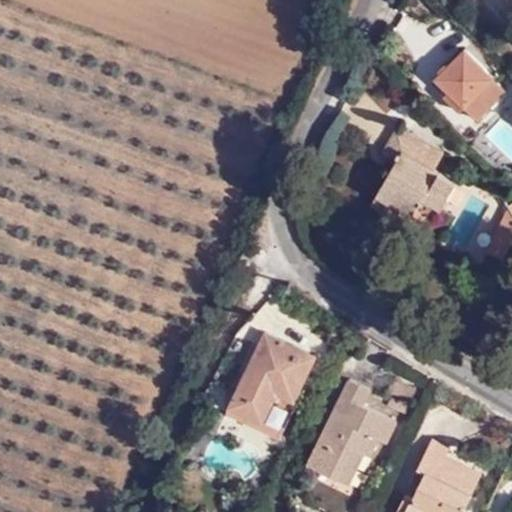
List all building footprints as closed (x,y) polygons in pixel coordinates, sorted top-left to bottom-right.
[(463,49),(436,76),(448,89),(462,104),(464,105),(477,119),(505,92),(463,49)] [(462,104),(448,89),(443,94),(457,108),(462,104)] [(511,133),(499,125),(490,139),(511,153),(511,133)] [(379,195),(402,208),(445,231),(469,186),(434,167),(442,151),(398,126),(383,152),(397,160),(379,195)] [(396,219),(402,208),(379,195),(373,205),(396,219)] [(511,239),(511,210),(509,205),(488,250),(503,257),(511,239)] [(228,407),(281,432),(317,356),(265,330),(228,407)] [(416,386),(394,375),(387,390),(409,401),(416,386)] [(346,446),(364,455),(369,457),(378,439),(385,443),(396,421),(363,404),(371,389),(348,377),(308,464),(332,476),(346,446)] [(407,406),(389,398),(386,405),(404,414),(407,406)] [(278,439),(281,432),(228,407),(224,413),(278,439)] [(443,463),(447,454),(451,446),(433,437),(417,468),(425,472),(413,497),(405,493),(395,511),(463,511),(482,473),(462,462),(459,470),(443,463)] [(349,484),(364,455),(346,446),(332,476),(349,484)] [(462,462),(447,454),(443,463),(459,470),(462,462)]
